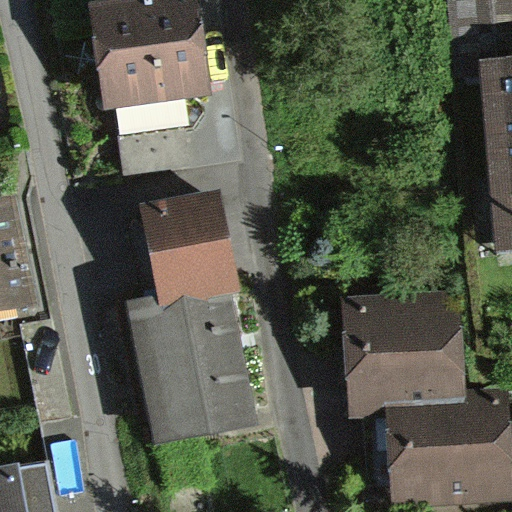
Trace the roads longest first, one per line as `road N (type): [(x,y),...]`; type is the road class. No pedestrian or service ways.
road 1 (residential): [(8,0),(109,511)]
road 2 (residential): [(224,0),(271,328),(309,511)]
